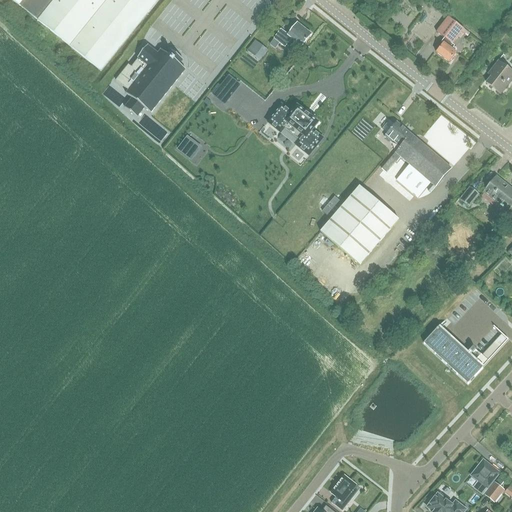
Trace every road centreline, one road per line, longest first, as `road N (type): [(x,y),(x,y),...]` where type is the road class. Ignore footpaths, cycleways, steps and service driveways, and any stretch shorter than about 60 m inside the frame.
road 1 (tertiary): [(318,0),(511,150)]
road 2 (residential): [(293,511),(344,453),(416,479)]
road 3 (residential): [(511,374),(416,479)]
